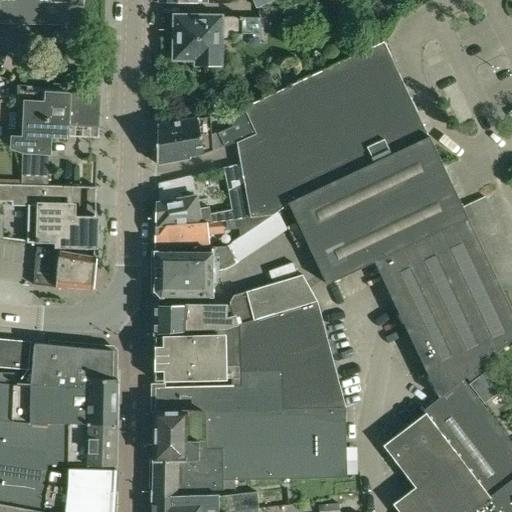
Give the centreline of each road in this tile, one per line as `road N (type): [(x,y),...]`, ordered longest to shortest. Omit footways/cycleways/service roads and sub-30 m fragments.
road 1 (tertiary): [(122,300),(133,0)]
road 2 (residential): [(126,511),(132,354),(122,300)]
road 3 (unknown): [(378,511),(368,345)]
road 4 (tertiary): [(122,300),(85,321),(0,314)]
